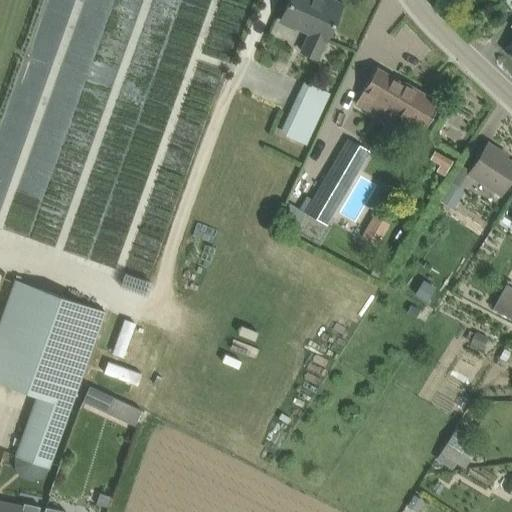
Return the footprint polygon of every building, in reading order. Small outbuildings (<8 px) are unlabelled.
[(310,32),(301,51),(317,58),(326,40),(342,6),(328,0),(289,0),(281,19),(310,32)] [(405,84),(377,67),(355,103),(383,120),(389,109),(423,130),(440,103),(406,83),(405,84)] [(304,81),(297,95),(280,131),(308,144),(331,93),(304,81)] [(327,225),(370,150),(346,137),(304,211),(306,213),(327,225)] [(470,170),(468,173),(501,194),(511,177),(511,162),(498,153),(500,151),(488,142),(470,170)] [(435,149),(429,158),(439,164),(436,170),(444,175),(453,159),(435,149)] [(453,208),(461,194),(449,186),(440,199),(453,208)] [(306,213),(304,211),(299,209),(289,203),(278,222),(295,232),(306,213)] [(374,214),(362,236),(378,245),(390,223),(374,214)] [(0,380),(35,393),(72,406),(106,311),(15,279),(0,319),(0,380)] [(428,302),(436,289),(423,280),(414,293),(428,302)] [(511,283),(508,281),(494,307),(511,316),(511,283)] [(407,313),(416,318),(421,309),(411,304),(407,313)] [(484,348),(489,338),(476,332),(471,342),(484,348)] [(511,351),(505,347),(500,357),(506,360),(511,351)] [(84,399),(109,410),(115,397),(90,386),(84,399)] [(72,406),(35,393),(14,454),(50,467),(72,406)] [(440,452),(456,462),(465,468),(473,455),(463,448),(471,435),(457,425),(440,452)] [(414,495),(408,505),(417,510),(423,501),(414,495)] [(0,511),(38,511),(40,505),(24,502),(23,506),(0,501),(0,511)]
